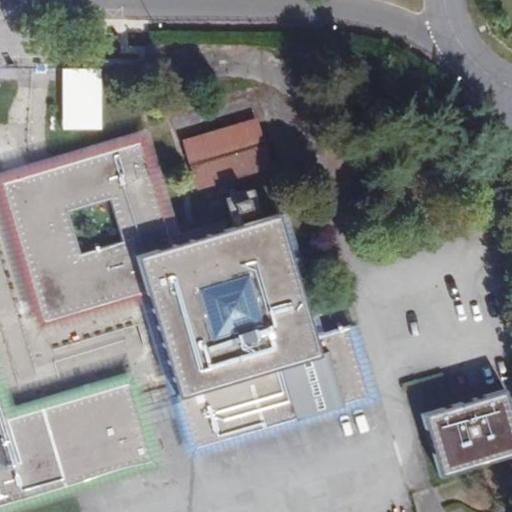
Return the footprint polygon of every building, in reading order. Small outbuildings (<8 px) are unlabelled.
[(195,188),(273,168),(259,116),(181,137),(195,188)] [(130,301),(122,273),(167,260),(133,146),(38,175),(0,186),(0,215),(35,330),(130,301)] [(248,197),(232,202),(235,212),(251,207),(248,197)] [(366,406),(344,334),(302,346),(267,230),(167,260),(122,273),(181,462),(366,406)] [(0,511),(151,467),(124,390),(6,424),(0,406),(0,511)] [(511,453),(498,406),(416,430),(434,490),(511,466),(511,453)]
